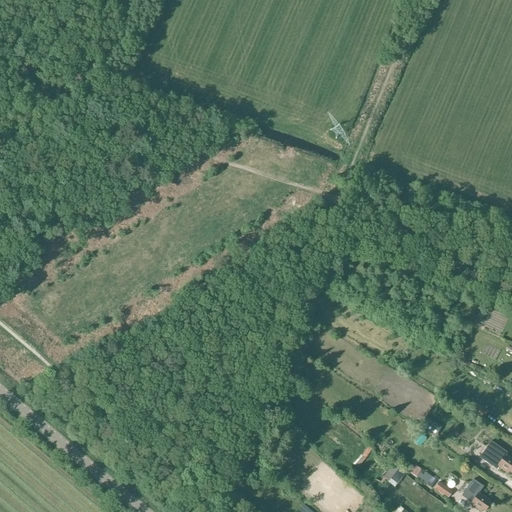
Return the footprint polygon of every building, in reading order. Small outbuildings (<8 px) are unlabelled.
[(488,410),(473,401),(468,409),(484,418),(488,410)] [(492,441),(480,457),(497,468),(498,467),(507,474),(509,472),(511,473),(511,472),(511,459),(506,455),(508,452),(492,441)] [(384,460),(381,465),(389,470),(392,465),(384,460)] [(422,460),(415,465),(419,470),(426,465),(422,460)] [(404,464),(396,472),(403,478),(410,471),(404,464)] [(473,480),(462,495),(472,503),(470,505),(480,511),(482,510),(484,511),(490,504),(488,502),(489,500),(479,494),(479,493),(483,487),(473,480)] [(453,491),(440,482),(436,488),(449,497),(453,491)]
